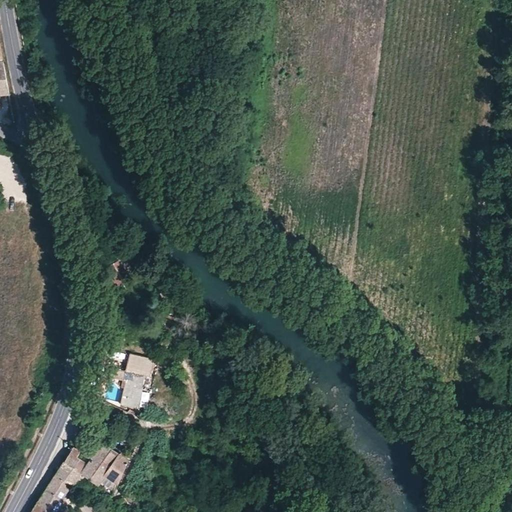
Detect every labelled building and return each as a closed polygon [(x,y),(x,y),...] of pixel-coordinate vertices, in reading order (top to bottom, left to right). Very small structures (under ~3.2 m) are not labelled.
[(0,92),(8,92),(0,48),(0,92)] [(105,261),(117,283),(128,277),(115,255),(105,261)] [(163,328),(167,320),(158,317),(156,326),(163,328)] [(153,357),(129,351),(125,369),(124,370),(128,371),(120,403),(136,406),(144,373),(149,374),(153,357)] [(110,375),(126,379),(128,371),(124,370),(125,369),(113,366),(110,375)] [(126,420),(118,416),(116,421),(124,425),(126,420)] [(133,429),(126,426),(123,433),(130,436),(133,429)] [(100,486),(112,492),(119,477),(126,459),(103,442),(93,456),(87,463),(81,472),(100,486)] [(72,484),(74,485),(76,481),(79,477),(81,472),(87,463),(77,457),(80,452),(74,447),(55,474),(71,484),(72,484)] [(31,511),(56,511),(63,500),(62,499),(71,484),(55,474),(47,488),(31,511)] [(79,477),(76,481),(84,486),(86,481),(79,477)]
